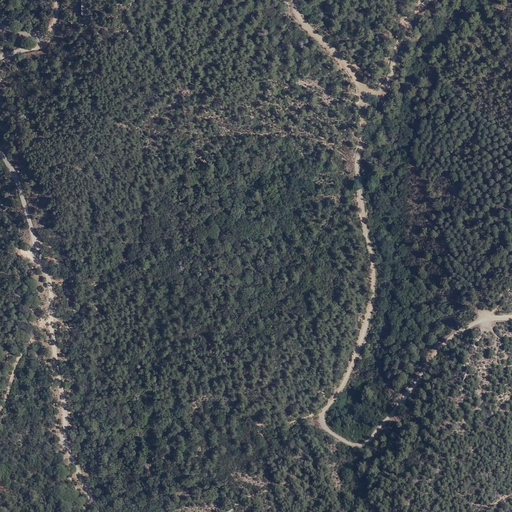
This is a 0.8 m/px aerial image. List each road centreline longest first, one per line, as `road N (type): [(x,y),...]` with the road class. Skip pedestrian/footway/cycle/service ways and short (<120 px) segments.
road 1 (track): [(511,315),(454,336),(380,432),(356,447),(327,429),(324,410),(353,358),(372,294),(358,182),(369,88)]
road 2 (unclassified): [(0,146),(17,174),(49,278),(66,444),(103,511)]
road 3 (track): [(51,305),(18,359),(0,416)]
road 4 (track): [(369,88),(306,27),(294,9),(300,0)]
